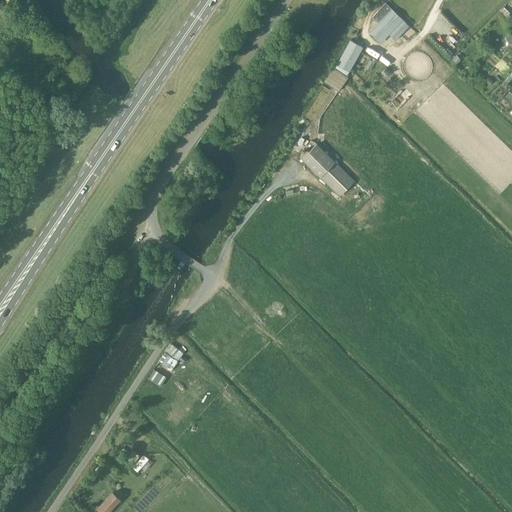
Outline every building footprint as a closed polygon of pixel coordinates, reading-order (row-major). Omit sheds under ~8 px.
[(371,33),(380,41),(388,32),(396,39),(409,26),(385,3),(375,13),(379,17),(382,14),(385,18),(371,33)] [(363,46),(350,40),(336,64),(349,71),(363,46)] [(369,60),(365,67),(370,70),(375,60),(373,58),(371,61),(369,60)] [(339,196),(353,181),(316,144),(301,159),(339,196)] [(112,492),(96,510),(98,511),(107,511),(120,499),(112,492)]
